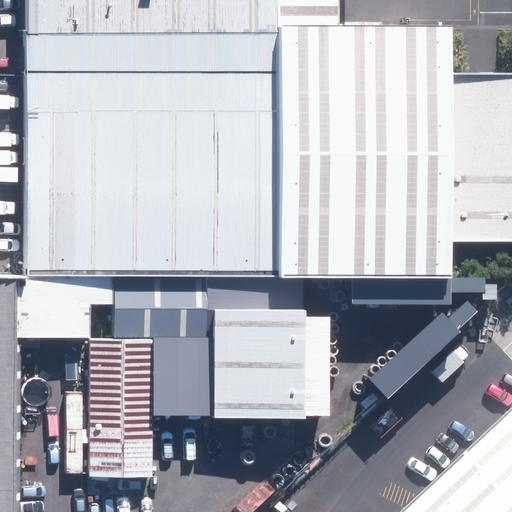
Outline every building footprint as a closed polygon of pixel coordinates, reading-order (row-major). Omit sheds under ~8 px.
[(330,0),(16,0),(18,274),(447,271),(447,245),(511,244),(511,80),(446,81),(445,28),(331,29),(330,0)] [(10,511),(9,294),(0,294),(0,511),(10,511)] [(303,306),(216,307),(217,417),(304,416),(303,306)] [(136,345),(73,345),(74,485),(137,485),(136,345)] [(511,511),(511,411),(403,511),(511,511)]
